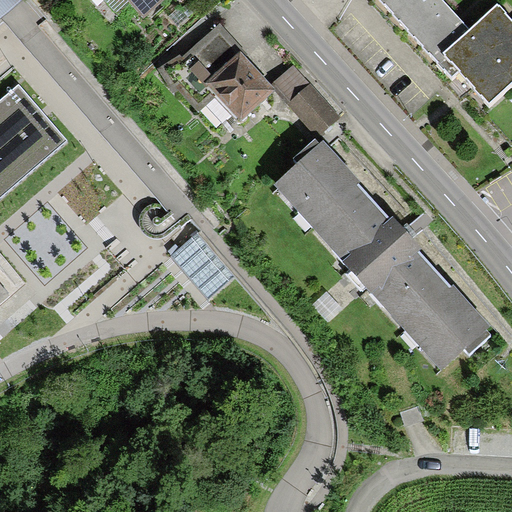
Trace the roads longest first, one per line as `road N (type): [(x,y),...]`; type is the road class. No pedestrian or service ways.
road 1 (secondary): [(511,274),(270,0)]
road 2 (residential): [(511,465),(404,465),(374,484),(363,511)]
